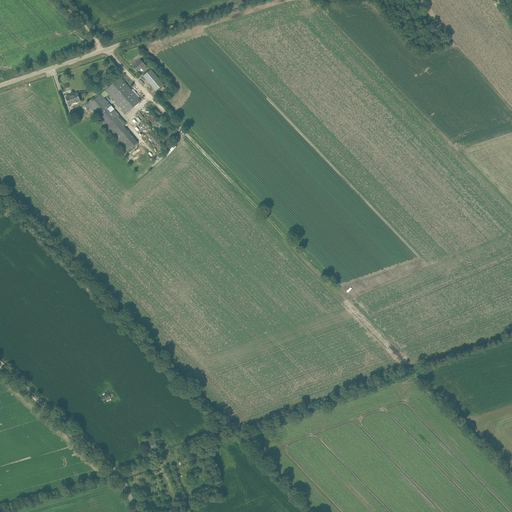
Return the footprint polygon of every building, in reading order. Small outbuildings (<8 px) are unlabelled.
[(140,60),(133,66),(137,72),(141,69),(142,69),(146,66),(140,60)] [(142,77),(155,92),(163,85),(150,70),(142,77)] [(94,98),(87,103),(88,105),(87,106),(90,109),(91,109),(127,152),(138,143),(124,126),(125,125),(124,125),(126,123),(106,99),(104,98),(108,94),(110,97),(114,101),(126,114),(141,100),(139,98),(127,85),(124,81),(120,77),(95,99),(94,98)] [(68,105),(71,104),(73,109),(81,107),(79,101),(80,101),(77,93),(66,97),(68,105)] [(130,163),(139,153),(136,151),(128,161),(130,163)] [(0,251),(5,257),(29,235),(0,204),(0,251)] [(102,394),(102,397),(103,401),(106,400),(106,402),(111,400),(110,399),(111,399),(111,398),(114,397),(113,393),(109,395),(109,394),(106,395),(105,393),(102,394)] [(159,452),(154,436),(147,438),(153,454),(159,452)]
